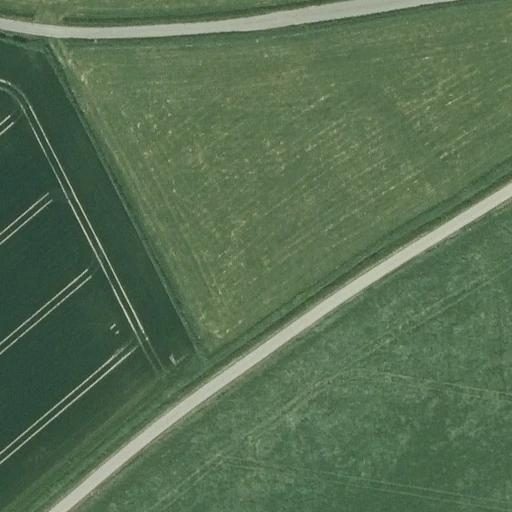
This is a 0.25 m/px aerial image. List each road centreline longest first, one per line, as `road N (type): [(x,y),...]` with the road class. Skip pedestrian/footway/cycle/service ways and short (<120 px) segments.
road 1 (track): [(511,187),(174,412),(54,511)]
road 2 (track): [(0,23),(50,36),(190,31),(424,0)]
